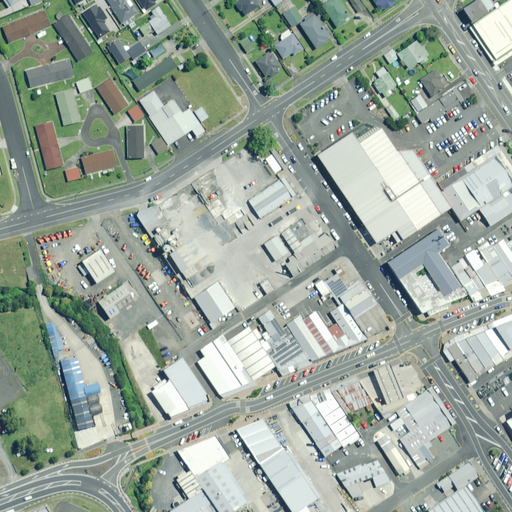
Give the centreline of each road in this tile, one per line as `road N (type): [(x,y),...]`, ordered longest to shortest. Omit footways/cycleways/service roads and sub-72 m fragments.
road 1 (secondary): [(134,452),(417,338)]
road 2 (residential): [(266,113),(417,338)]
road 3 (residential): [(36,219),(158,183),(266,113)]
road 4 (residential): [(266,113),(433,1)]
road 5 (unknown): [(89,205),(181,352)]
road 6 (secondary): [(433,1),(511,118)]
road 7 (residential): [(0,84),(36,219)]
road 8 (unknown): [(402,486),(372,438),(375,428),(389,429),(422,476)]
road 9 (residential): [(190,0),(266,113)]
road 10 (unknown): [(341,511),(273,398)]
